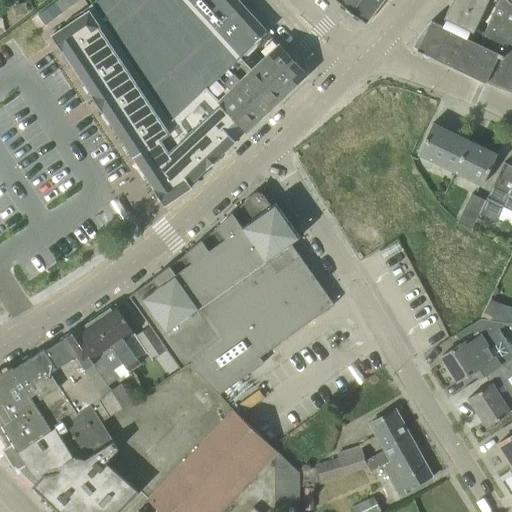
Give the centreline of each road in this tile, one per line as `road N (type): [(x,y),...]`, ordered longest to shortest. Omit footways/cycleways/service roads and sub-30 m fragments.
road 1 (residential): [(271,142),(496,511)]
road 2 (residential): [(271,142),(144,251),(0,341)]
road 3 (residential): [(511,111),(366,52)]
road 4 (residential): [(271,142),(366,52)]
